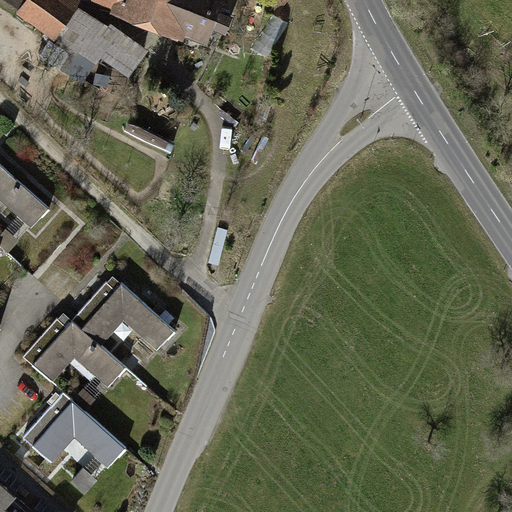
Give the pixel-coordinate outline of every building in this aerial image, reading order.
[(2,0),(93,64),(98,57),(124,75),(141,53),(103,25),(107,20),(82,2),(79,0),(2,0)] [(92,0),(109,6),(107,12),(177,37),(179,32),(205,42),(220,0),(92,0)] [(0,200),(32,229),(50,209),(0,163),(0,200)] [(69,326),(97,350),(121,324),(155,354),(173,334),(112,279),(69,326)] [(121,372),(97,350),(69,326),(59,317),(22,357),(50,383),(70,360),(104,391),(121,372)] [(61,396),(24,438),(51,461),(72,437),(107,468),(123,450),(61,396)] [(0,511),(11,511),(22,500),(5,485),(0,490),(0,511)] [(37,511),(22,500),(11,511),(37,511)]
